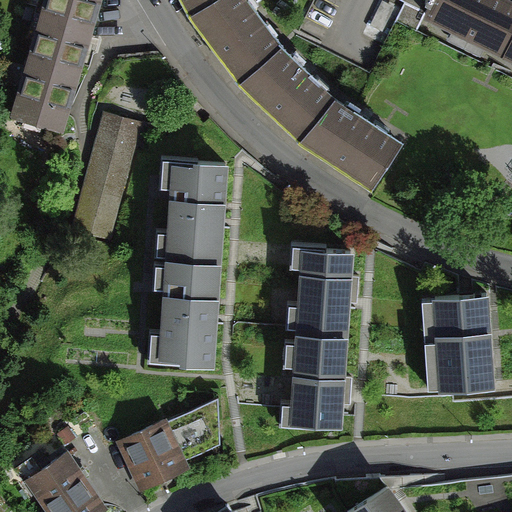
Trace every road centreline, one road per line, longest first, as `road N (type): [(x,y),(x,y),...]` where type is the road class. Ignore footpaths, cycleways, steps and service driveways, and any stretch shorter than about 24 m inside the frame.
road 1 (residential): [(511,264),(397,227),(249,128),(154,0)]
road 2 (residential): [(168,511),(229,482),(283,469),(365,456),(511,451)]
